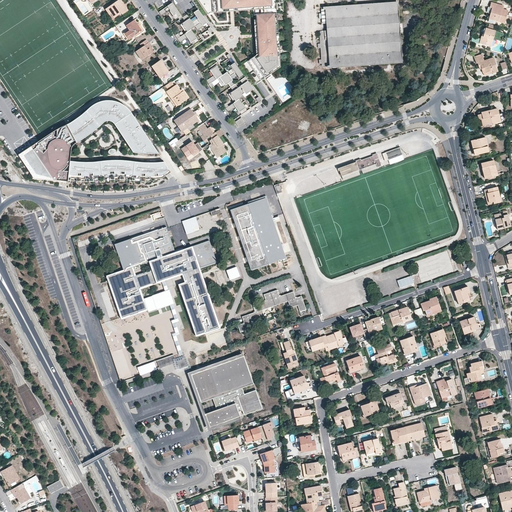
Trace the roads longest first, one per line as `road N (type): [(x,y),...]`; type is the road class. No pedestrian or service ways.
road 1 (tertiary): [(112,205),(234,182),(441,117)]
road 2 (residential): [(170,499),(108,381),(61,242)]
road 3 (residential): [(333,481),(322,419),(327,401),(501,337)]
road 4 (primary): [(123,511),(9,291)]
road 5 (residential): [(141,0),(250,168)]
road 6 (tertiary): [(250,168),(134,195),(57,189)]
road 7 (tertiary): [(435,103),(250,168)]
